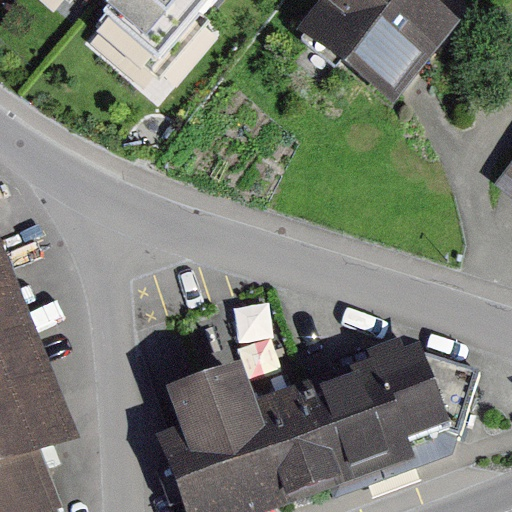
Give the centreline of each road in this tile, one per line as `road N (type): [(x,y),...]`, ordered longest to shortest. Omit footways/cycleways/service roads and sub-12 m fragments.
road 1 (residential): [(96,198),(511,334)]
road 2 (residential): [(123,511),(96,198)]
